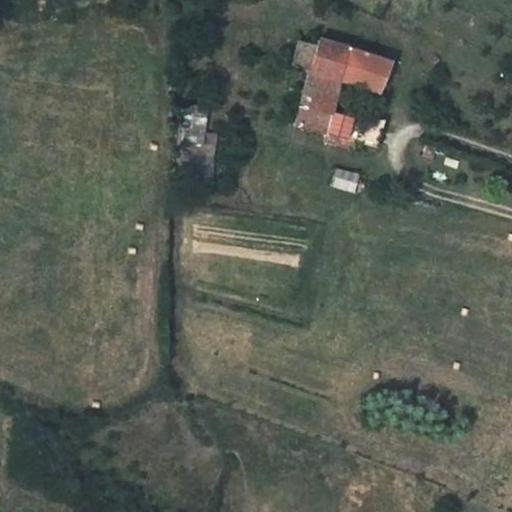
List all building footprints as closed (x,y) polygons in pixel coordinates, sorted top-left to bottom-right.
[(355,142),(376,147),(382,124),(329,111),(333,95),(336,79),(344,82),(377,93),(388,63),(354,51),(318,40),(316,46),(309,70),(294,126),(326,134),(355,142)] [(293,66),(309,70),(316,46),(300,42),(293,66)] [(344,82),(336,79),(333,95),(340,97),(344,82)] [(206,108),(184,105),(183,130),(203,132),(206,108)] [(355,142),(326,134),(324,142),(353,149),(355,142)] [(357,175),(335,169),(331,183),(353,190),(357,175)]
